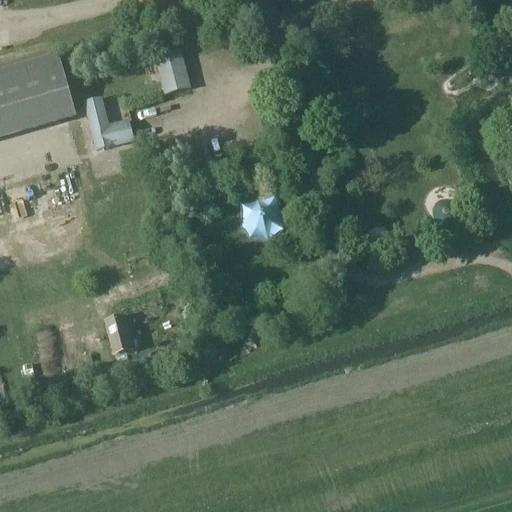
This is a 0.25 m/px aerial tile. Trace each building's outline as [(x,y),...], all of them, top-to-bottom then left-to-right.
[(433,43),(457,42),(456,25),(432,26),(433,43)] [(190,92),(181,54),(154,60),(164,99),(190,92)] [(57,57),(0,73),(0,136),(73,115),(57,57)] [(454,92),(479,71),(479,70),(479,69),(480,69),(480,68),(480,67),(480,66),(479,66),(479,65),(478,64),(477,64),(477,63),(476,63),(475,63),(474,63),(474,64),(473,64),(472,64),(447,87),(447,88),(447,89),(447,90),(447,91),(448,91),(448,92),(449,92),(450,93),(451,93),(452,93),(453,93),(453,92),(454,92)] [(128,123),(107,129),(101,103),(85,107),(96,153),(133,144),(128,123)] [(341,134),(370,126),(366,111),(337,119),(341,134)] [(458,222),(459,220),(459,219),(459,218),(459,217),(459,216),(459,215),(459,213),(458,212),(458,211),(457,210),(457,209),(456,208),(455,207),(455,206),(454,206),(453,205),(452,204),(451,204),(450,204),(448,203),(447,203),(446,203),(445,203),(444,203),(443,203),(441,204),(440,204),(439,205),(438,205),(437,206),(436,207),(435,207),(435,208),(434,209),(433,210),(433,211),(433,213),(432,214),(432,215),(432,216),(432,217),(432,218),(432,220),(433,221),(433,222),(434,223),(434,224),(435,225),(436,226),(436,227),(437,227),(438,228),(439,229),(440,229),(442,230),(443,230),(444,230),(445,230),(446,230),(448,230),(449,230),(450,229),(451,229),(452,229),(453,228),(454,227),(455,226),(456,226),(456,225),(457,224),(458,223),(458,222)] [(132,353),(124,321),(106,325),(114,357),(132,353)] [(256,348),(265,326),(254,321),(245,343),(256,348)]
